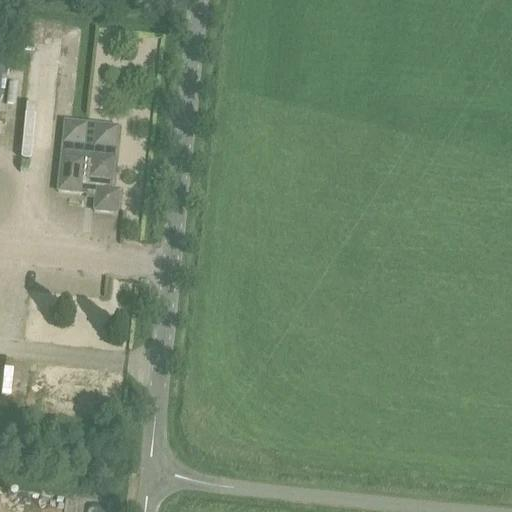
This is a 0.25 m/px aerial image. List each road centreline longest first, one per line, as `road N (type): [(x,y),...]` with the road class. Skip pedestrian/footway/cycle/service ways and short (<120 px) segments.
road 1 (unclassified): [(148,479),(200,0)]
road 2 (unclassified): [(471,511),(148,479)]
